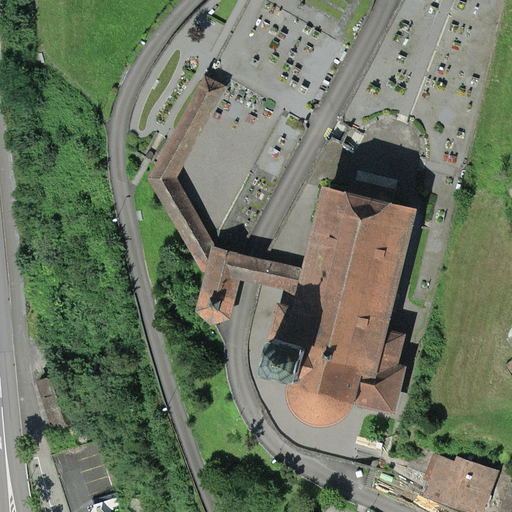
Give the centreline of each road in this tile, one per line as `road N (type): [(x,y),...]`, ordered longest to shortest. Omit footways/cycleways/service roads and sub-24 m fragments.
road 1 (residential): [(396,511),(334,484),(268,437),(243,395),(235,350),(256,252),(389,0)]
road 2 (residential): [(197,0),(135,80),(121,112),(116,158),(165,372),(214,511)]
road 3 (primary): [(0,373),(11,511)]
